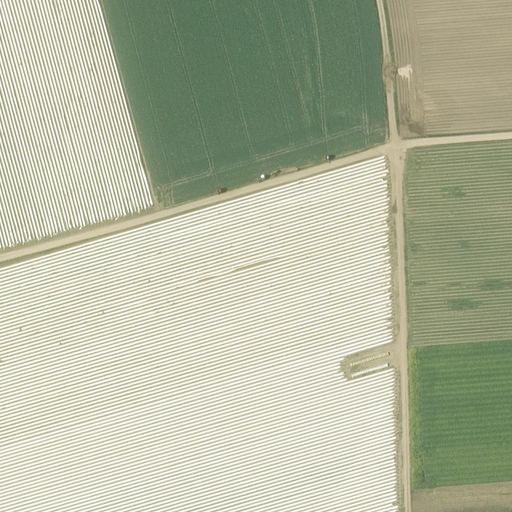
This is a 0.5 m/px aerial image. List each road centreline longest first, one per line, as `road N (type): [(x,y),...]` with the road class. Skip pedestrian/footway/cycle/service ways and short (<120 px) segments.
road 1 (track): [(0,259),(396,146),(511,137)]
road 2 (track): [(407,511),(396,146),(382,0)]
